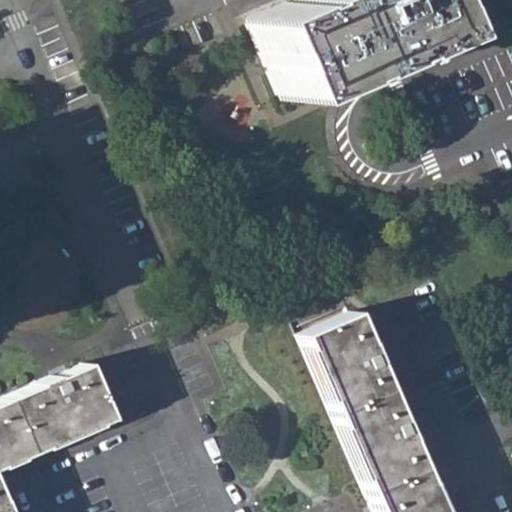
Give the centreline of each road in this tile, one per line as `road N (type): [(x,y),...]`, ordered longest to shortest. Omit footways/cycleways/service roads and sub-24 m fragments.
road 1 (residential): [(22,49),(189,427)]
road 2 (residential): [(42,511),(34,494),(189,427)]
road 3 (residential): [(464,461),(397,294)]
